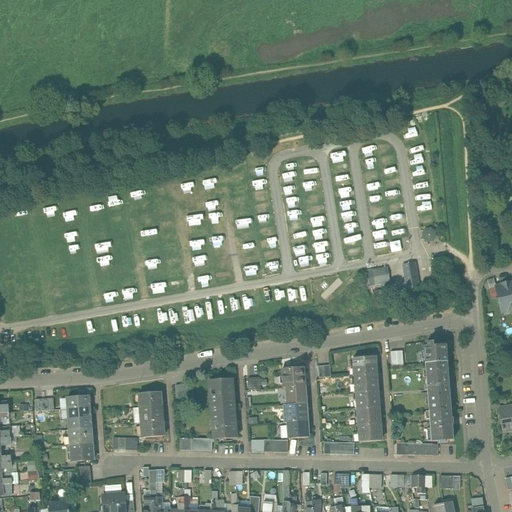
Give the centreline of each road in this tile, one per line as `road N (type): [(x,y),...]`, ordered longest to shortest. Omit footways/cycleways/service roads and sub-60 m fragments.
road 1 (residential): [(466,321),(99,378),(0,383)]
road 2 (residential): [(489,467),(137,455)]
road 3 (residential): [(489,467),(466,321)]
